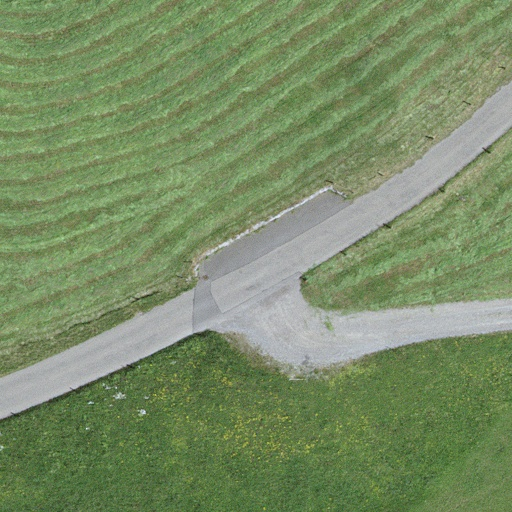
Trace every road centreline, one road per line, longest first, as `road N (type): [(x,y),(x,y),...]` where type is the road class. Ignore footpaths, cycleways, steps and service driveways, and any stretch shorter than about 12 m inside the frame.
road 1 (tertiary): [(511,100),(457,153),(263,286),(0,403)]
road 2 (track): [(511,326),(343,349),(299,340),(263,286)]
